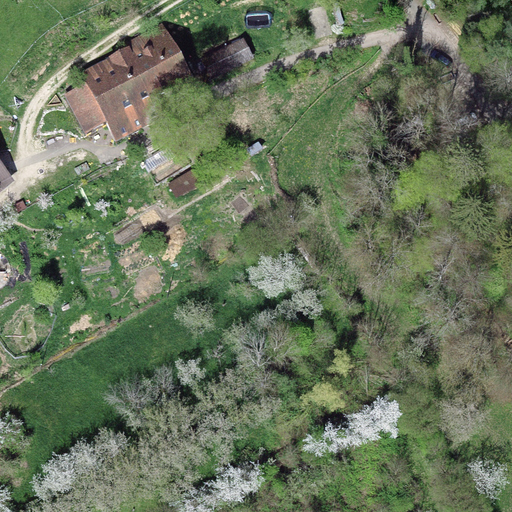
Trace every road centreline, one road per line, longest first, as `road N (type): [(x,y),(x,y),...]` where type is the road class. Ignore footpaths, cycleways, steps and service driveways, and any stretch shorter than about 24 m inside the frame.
road 1 (track): [(176,0),(59,76),(38,99),(23,144),(31,190)]
road 2 (track): [(0,416),(21,409),(40,440),(14,511)]
